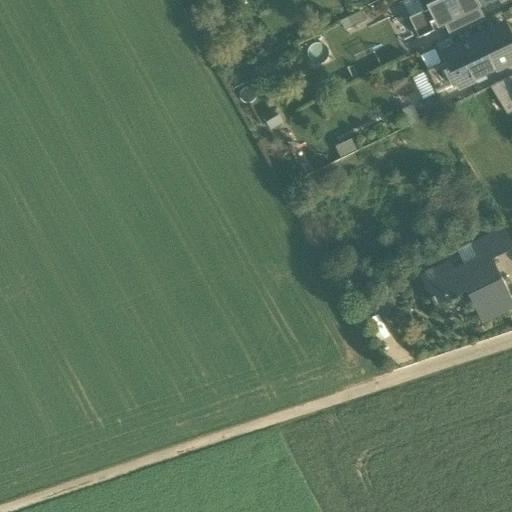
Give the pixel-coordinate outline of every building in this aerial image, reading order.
[(426,11),(420,0),(407,0),(402,3),(410,19),(426,11)] [(420,0),(426,11),(427,13),(432,11),(436,20),(439,27),(445,25),(477,8),(479,8),(475,0),(420,0)] [(483,21),(477,8),(445,25),(450,37),(483,21)] [(361,11),(339,21),(344,31),(366,21),(361,11)] [(427,13),(426,11),(410,19),(419,39),(434,32),(430,23),(436,20),(432,11),(427,13)] [(456,49),(489,33),(483,21),(450,37),(456,49)] [(448,72),(454,86),(458,84),(460,89),(511,63),(511,49),(510,45),(506,38),(510,36),(505,25),(489,33),(456,49),(444,54),(451,70),(448,72)] [(451,70),(444,54),(440,56),(444,63),(426,72),(437,94),(454,86),(448,72),(451,70)] [(511,77),(491,87),(507,114),(511,111),(511,77)] [(511,242),(504,227),(496,231),(507,252),(511,250),(511,242)] [(492,259),(507,252),(496,231),(471,243),(475,250),(485,245),(492,259)] [(471,301),(482,323),(483,322),(482,320),(495,313),(496,316),(511,307),(511,300),(501,278),(497,279),(489,261),(492,259),(485,245),(475,250),(480,262),(470,267),(469,265),(427,285),(436,304),(466,290),(475,285),(480,296),(471,301)] [(497,279),(501,278),(492,259),(489,261),(497,279)] [(475,285),(466,290),(471,301),(480,296),(475,285)]
